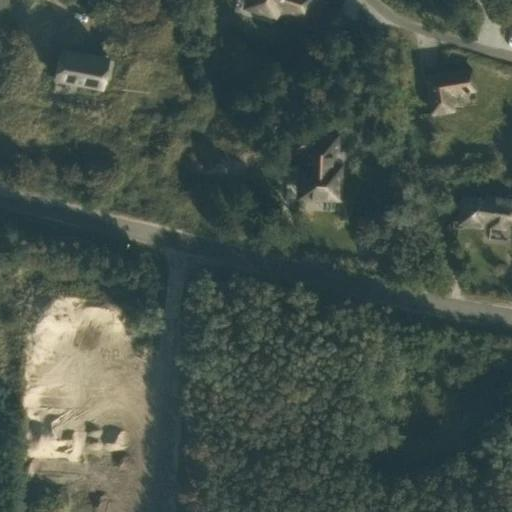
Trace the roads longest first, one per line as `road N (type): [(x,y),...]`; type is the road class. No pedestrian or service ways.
road 1 (tertiary): [(0,199),(372,290),(511,315)]
road 2 (unclassified): [(511,54),(449,43),(368,0)]
